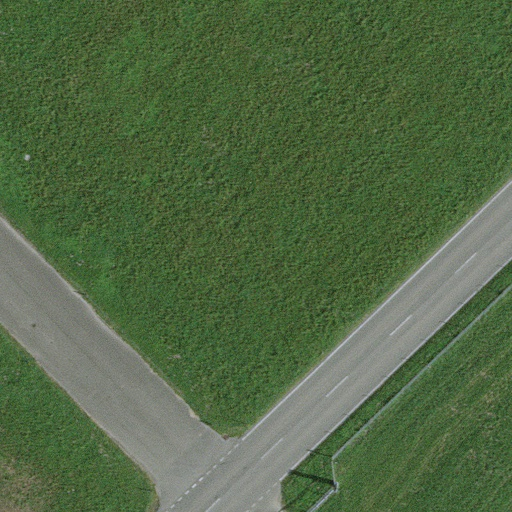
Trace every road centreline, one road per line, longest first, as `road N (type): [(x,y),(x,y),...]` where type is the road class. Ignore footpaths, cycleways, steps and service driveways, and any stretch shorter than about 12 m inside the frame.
road 1 (secondary): [(204,511),(511,220)]
road 2 (unknown): [(225,492),(0,271)]
